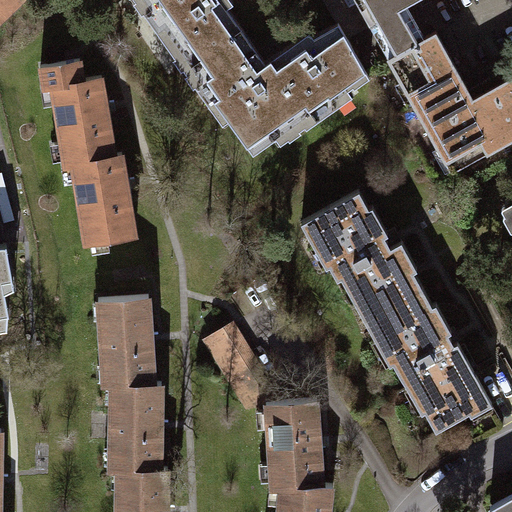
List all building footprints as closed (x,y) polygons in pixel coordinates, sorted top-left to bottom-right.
[(0,0),(0,18),(18,0),(0,0)] [(186,61),(238,24),(225,6),(230,2),(229,0),(144,0),(149,5),(140,11),(152,29),(160,23),(186,61)] [(393,51),(414,39),(395,7),(407,0),(324,0),(345,35),(375,19),(393,51)] [(253,68),(291,122),(307,110),(314,119),(334,104),(330,98),(349,84),(345,79),(361,68),(333,21),(312,36),(308,29),(263,61),(253,68)] [(253,68),(263,61),(238,24),(186,61),(199,79),(191,85),(206,105),(211,101),(247,152),(291,122),(253,68)] [(414,39),(393,51),(384,56),(449,170),(511,134),(511,63),(506,67),(510,74),(468,97),(431,30),(414,39)] [(69,160),(110,154),(97,74),(79,76),(76,58),(37,64),(41,84),(50,83),(62,161),(69,160)] [(110,154),(69,160),(81,239),(132,231),(120,152),(110,154)] [(352,188),(298,218),(309,239),(313,237),(335,277),(339,274),(362,316),(418,285),(409,269),(414,267),(398,239),(385,246),(378,234),(384,230),(368,202),(362,205),(352,188)] [(0,327),(6,326),(6,311),(4,290),(13,284),(6,243),(0,242),(0,327)] [(418,285),(362,316),(373,335),(374,335),(403,386),(408,383),(434,429),(487,399),(454,339),(449,342),(442,329),(447,327),(432,301),(428,303),(418,285)] [(105,382),(150,381),(146,293),(93,295),(98,382),(105,382)] [(229,319),(200,336),(240,405),(262,403),(262,398),(274,397),(229,319)] [(150,381),(105,382),(105,465),(112,465),(158,465),(158,382),(150,381)] [(274,397),(262,398),(262,403),(266,485),(278,485),(321,482),(313,394),(274,397)] [(158,465),(112,465),(111,511),(163,511),(164,465),(158,465)] [(321,482),(278,485),(273,511),(324,511),(327,482),(321,482)] [(511,511),(511,491),(491,503),(496,511),(511,511)]
